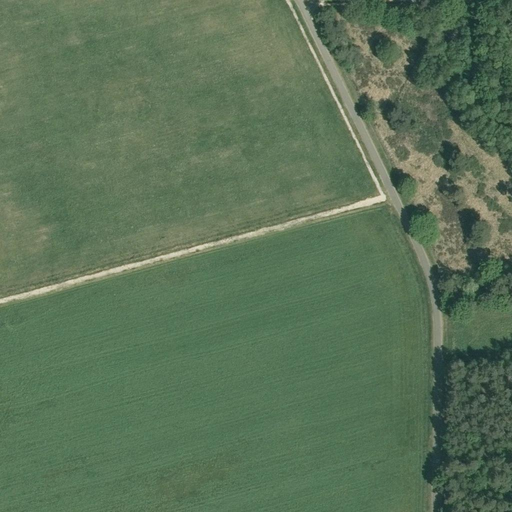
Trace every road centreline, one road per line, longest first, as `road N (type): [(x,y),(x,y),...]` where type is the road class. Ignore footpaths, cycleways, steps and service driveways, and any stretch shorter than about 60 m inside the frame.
road 1 (unclassified): [(434,511),(437,297),(302,0)]
road 2 (track): [(303,1),(511,2)]
